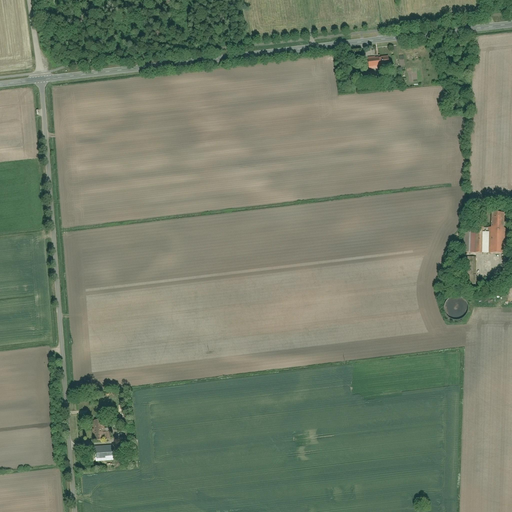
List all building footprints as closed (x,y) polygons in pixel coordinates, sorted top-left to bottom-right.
[(369,58),(371,69),(391,66),(389,55),(369,58)] [(489,213),(488,254),(506,254),(507,213),(489,213)] [(463,227),(462,253),(483,254),(484,228),(463,227)] [(461,281),(477,282),(478,258),(462,258),(461,281)] [(445,305),(445,312),(448,317),(452,320),(458,321),(464,319),(468,315),(470,308),(468,302),(463,298),(457,296),(451,298),(447,301),(445,305)] [(105,441),(104,439),(110,438),(109,432),(104,432),(103,421),(91,422),(93,442),(105,441)] [(97,446),(98,457),(115,456),(114,445),(97,446)]
